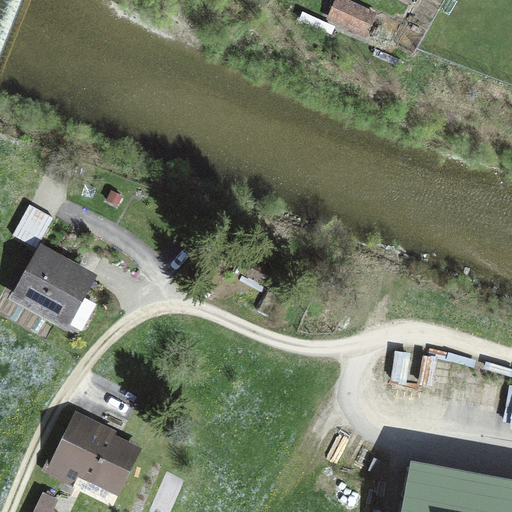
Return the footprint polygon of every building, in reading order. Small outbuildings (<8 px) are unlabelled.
[(339,2),(333,16),(365,31),(371,17),(339,2)] [(29,205),(12,235),(37,248),(53,218),(29,205)] [(42,252),(17,296),(78,328),(84,326),(93,309),(92,303),(80,297),(90,279),(42,252)] [(80,419),(54,472),(68,479),(74,466),(115,486),(131,452),(93,434),(96,427),(80,419)] [(511,511),(511,483),(415,466),(406,511),(511,511)] [(35,511),(49,511),(55,500),(44,494),(35,511)]
